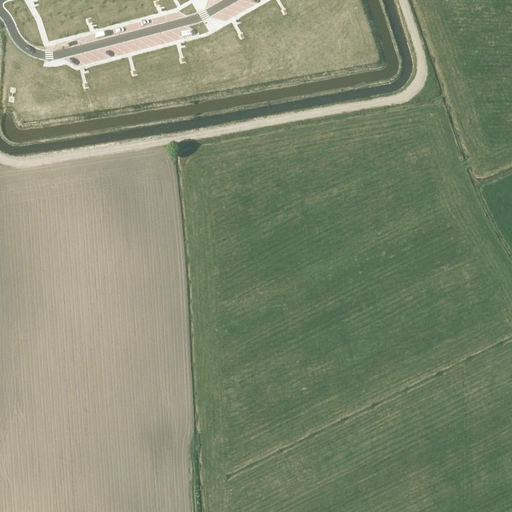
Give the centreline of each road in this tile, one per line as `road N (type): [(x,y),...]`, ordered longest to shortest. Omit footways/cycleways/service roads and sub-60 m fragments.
road 1 (track): [(0,157),(28,160),(408,95),(420,69),(401,0)]
road 2 (track): [(427,0),(477,160),(457,169),(511,286)]
